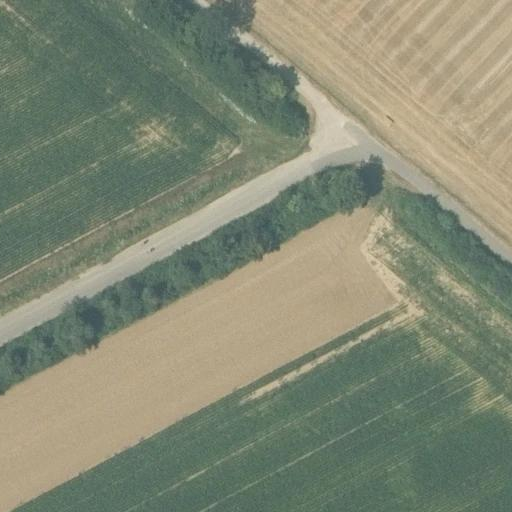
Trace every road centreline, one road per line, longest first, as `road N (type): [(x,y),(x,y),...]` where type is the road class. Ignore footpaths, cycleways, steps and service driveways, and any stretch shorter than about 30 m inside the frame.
road 1 (track): [(355,136),(0,331)]
road 2 (track): [(191,0),(355,136)]
road 3 (track): [(511,260),(355,136)]
